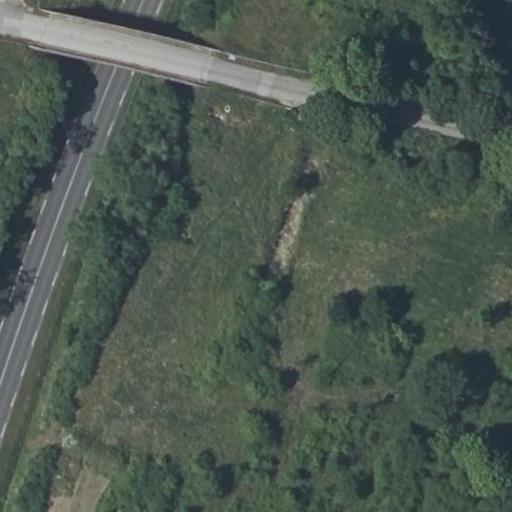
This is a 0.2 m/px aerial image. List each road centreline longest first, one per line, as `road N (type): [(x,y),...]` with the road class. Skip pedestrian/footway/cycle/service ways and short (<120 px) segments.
road 1 (unclassified): [(511,138),(0,20)]
road 2 (secondary): [(145,0),(0,382)]
